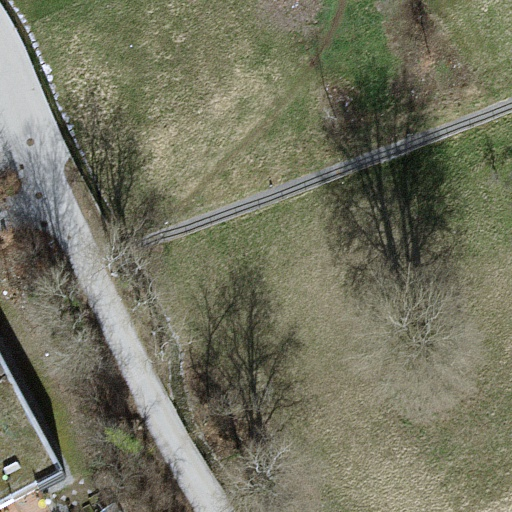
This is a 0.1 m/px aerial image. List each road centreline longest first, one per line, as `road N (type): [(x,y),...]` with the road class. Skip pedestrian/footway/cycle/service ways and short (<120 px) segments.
road 1 (residential): [(216,511),(149,400),(52,175)]
road 2 (residential): [(0,59),(52,175)]
